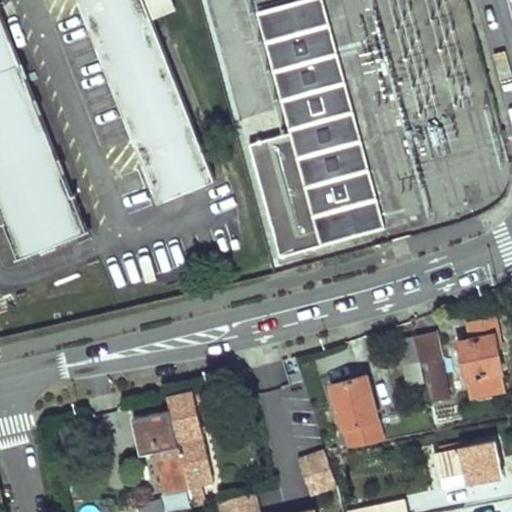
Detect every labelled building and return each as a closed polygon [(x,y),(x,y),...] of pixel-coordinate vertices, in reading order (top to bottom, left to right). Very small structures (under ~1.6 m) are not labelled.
[(143,0),(80,0),(159,202),(214,180),(151,20),(143,0)] [(169,0),(143,0),(151,20),(174,11),(169,0)] [(324,0),(293,0),(260,9),(292,131),(252,141),(282,254),(385,228),(324,0)] [(0,204),(21,258),(87,232),(0,11),(0,204)] [(459,207),(461,170),(425,168),(423,205),(459,207)] [(500,336),(496,317),(470,324),(473,339),(461,342),(470,379),(477,378),(481,393),(507,387),(495,337),(500,336)] [(428,361),(437,401),(452,398),(439,337),(435,338),(430,321),(417,324),(418,333),(419,338),(421,341),(417,341),(422,363),(428,361)] [(413,336),(399,339),(405,365),(419,362),(413,336)] [(419,362),(405,365),(409,385),(423,382),(419,362)] [(383,439),(368,376),(334,384),(344,428),(355,426),(359,445),(383,439)] [(477,378),(470,379),(473,395),(481,393),(477,378)] [(214,481),(193,391),(168,397),(170,407),(173,418),(189,486),(198,484),(214,481)] [(170,407),(159,410),(162,421),(173,418),(170,407)] [(451,407),(437,409),(439,419),(453,417),(451,407)] [(162,421),(159,410),(133,416),(141,453),(155,450),(164,493),(189,486),(173,418),(162,421)] [(355,426),(344,428),(348,447),(359,445),(355,426)] [(501,465),(496,439),(461,446),(440,451),(437,451),(442,477),(465,472),(467,482),(493,477),(490,467),(501,465)] [(439,445),(440,451),(461,446),(460,441),(439,445)] [(325,450),(299,458),(310,493),(336,485),(325,450)] [(501,465),(490,467),(493,477),(504,474),(501,465)] [(465,472),(442,477),(444,487),(467,482),(465,472)] [(354,474),(342,476),(344,490),(356,487),(354,474)] [(198,484),(189,486),(194,504),(202,502),(198,484)] [(256,511),(252,491),(219,499),(221,511),(308,511),(308,510),(297,511),(256,511)] [(138,505),(139,511),(165,511),(162,499),(138,505)] [(405,511),(404,499),(349,510),(349,511),(405,511)]
